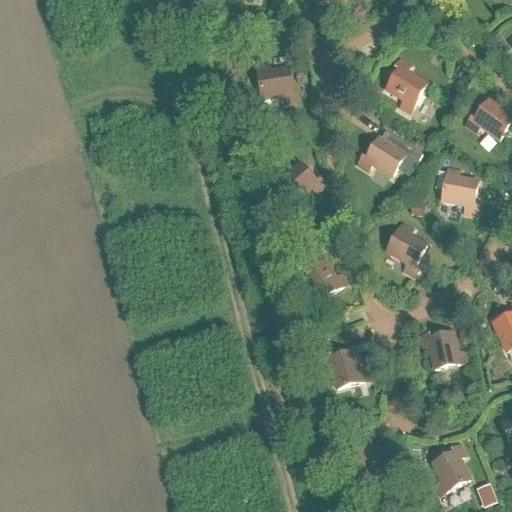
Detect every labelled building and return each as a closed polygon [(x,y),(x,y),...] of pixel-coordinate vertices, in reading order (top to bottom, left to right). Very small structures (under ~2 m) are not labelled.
[(510,47),(501,37),(492,44),(501,54),(510,47)] [(251,46),(254,59),(268,56),(266,43),(251,46)] [(400,73),(387,95),(405,105),(401,111),(410,117),(428,88),(408,76),(411,71),(400,64),(396,71),(400,73)] [(290,72),(270,75),(269,69),(258,70),(263,103),(286,99),(287,106),(300,104),(298,96),(294,97),(290,72)] [(481,131),(500,144),(511,127),(511,112),(510,111),(506,117),(490,105),(475,125),(471,123),(467,129),(477,136),(481,131)] [(363,162),(359,168),(370,175),(373,169),(393,182),(401,168),(413,176),(423,160),(387,137),(382,144),(380,143),(367,164),(363,162)] [(286,181),(281,176),(273,183),(295,208),(312,192),(317,197),(326,189),(321,183),(317,186),(301,168),(286,181)] [(465,217),(477,219),(479,211),(474,211),(479,186),(459,182),(460,175),(449,173),(443,206),(466,210),(465,217)] [(404,228),(388,257),(408,269),(405,274),(416,280),(420,274),(415,271),(428,250),(410,240),(414,234),(404,228)] [(275,254),(271,242),(262,244),(266,257),(275,254)] [(326,266),(305,279),(302,275),(296,279),(302,290),(308,286),(321,306),(348,288),(342,279),(336,283),(326,266)] [(511,319),(494,328),(507,356),(511,354),(511,319)] [(421,340),(424,353),(430,351),(435,374),(468,367),(465,356),(458,358),(454,338),(430,343),(429,339),(421,340)] [(332,371),(338,393),(370,384),(367,374),(360,376),(354,356),(330,363),(329,359),(322,361),(325,373),(332,371)] [(433,469),(442,486),(436,490),(441,500),(471,484),(460,464),(466,461),(460,449),(453,453),(456,457),(433,469)] [(349,468),(358,490),(389,477),(384,467),(378,469),(370,451),(347,461),(345,457),(338,460),(343,471),(349,468)]
